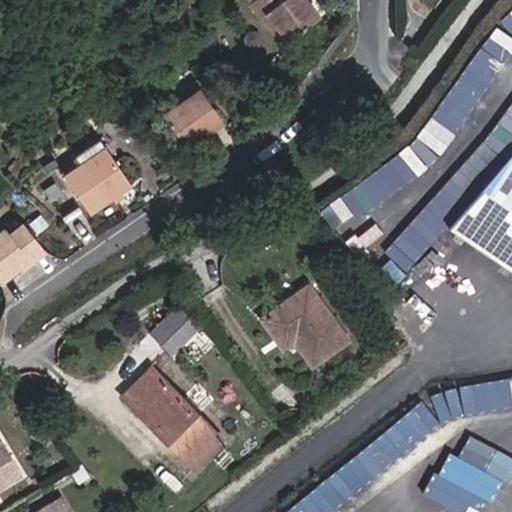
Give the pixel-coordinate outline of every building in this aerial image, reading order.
[(254,0),(249,4),(260,18),(265,13),(288,42),(321,17),(309,1),(303,5),(298,0),(254,0)] [(511,2),(505,8),(410,145),(318,206),(334,230),(437,162),(511,53),(511,2)] [(260,18),(282,47),(288,42),(265,13),(260,18)] [(225,125),(199,88),(165,112),(192,149),(225,125)] [(99,141),(80,156),(84,162),(104,148),(99,141)] [(120,194),(132,185),(104,148),(84,162),(65,176),(92,214),(113,199),(120,194)] [(511,273),(511,150),(510,149),(442,226),(511,273)] [(115,203),(122,197),(120,194),(113,199),(115,203)] [(8,235),(4,229),(0,231),(0,280),(1,282),(43,249),(23,223),(8,235)] [(22,272),(46,253),(43,249),(1,282),(2,283),(20,269),(22,272)] [(277,339),(288,330),(294,339),(312,363),(346,339),(308,286),(263,318),(277,339)] [(171,353),(199,326),(179,305),(151,333),(171,353)] [(277,339),(283,347),(294,339),(288,330),(277,339)] [(340,387),(364,370),(356,358),(332,376),(340,387)] [(192,466),(221,438),(152,368),(123,397),(192,466)] [(503,403),(511,401),(511,378),(500,380),(503,403)] [(0,483),(21,471),(1,436),(0,436),(0,483)] [(449,449),(424,490),(460,511),(481,511),(501,479),(449,449)] [(71,511),(61,494),(30,511),(71,511)]
